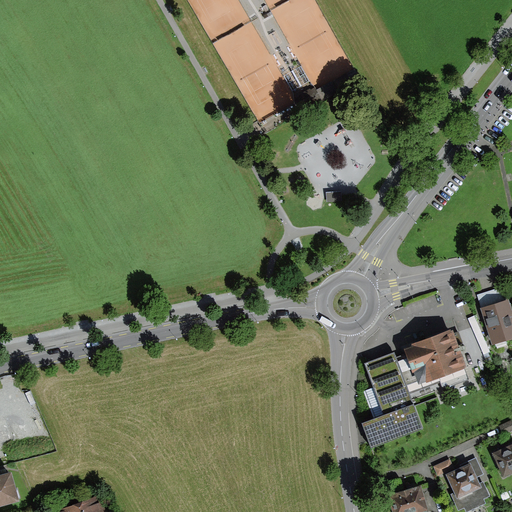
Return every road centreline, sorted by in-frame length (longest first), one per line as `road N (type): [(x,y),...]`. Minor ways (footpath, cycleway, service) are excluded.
road 1 (tertiary): [(321,303),(0,366)]
road 2 (primary): [(511,71),(358,279)]
road 3 (primary): [(354,511),(341,427),(347,327)]
road 4 (residential): [(371,295),(511,264)]
